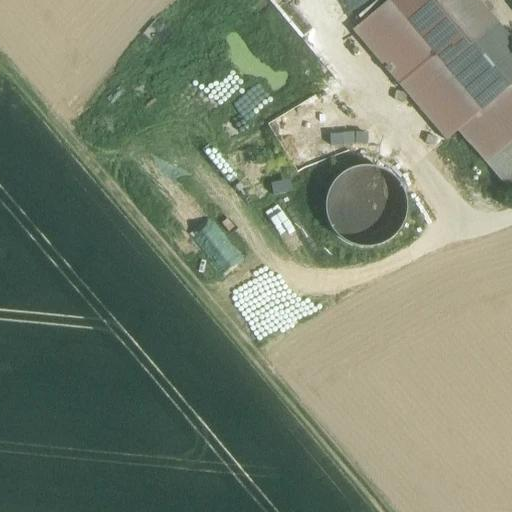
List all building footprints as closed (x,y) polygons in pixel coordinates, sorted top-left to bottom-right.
[(391,0),(365,22),(355,31),(446,139),(457,130),(456,128),(477,108),(478,109),(481,110),(483,108),(391,0)] [(391,0),(483,108),(511,83),(511,45),(473,0),(391,0)] [(511,83),(483,108),(481,110),(478,109),(507,142),(511,137),(511,83)] [(507,142),(478,109),(477,108),(456,128),(457,130),(484,161),(507,142)] [(511,146),(507,142),(484,161),(511,193),(511,146)] [(159,180),(178,201),(189,191),(170,171),(159,180)]
